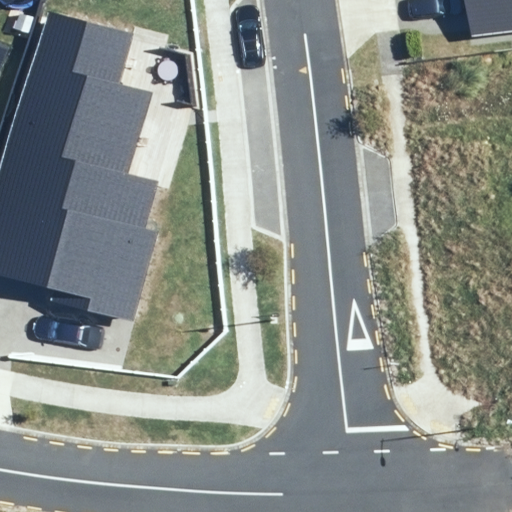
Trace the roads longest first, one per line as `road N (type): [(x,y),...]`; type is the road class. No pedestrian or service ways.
road 1 (residential): [(339,502),(291,0)]
road 2 (residential): [(0,466),(180,494),(339,502)]
road 3 (residential): [(339,502),(495,499)]
